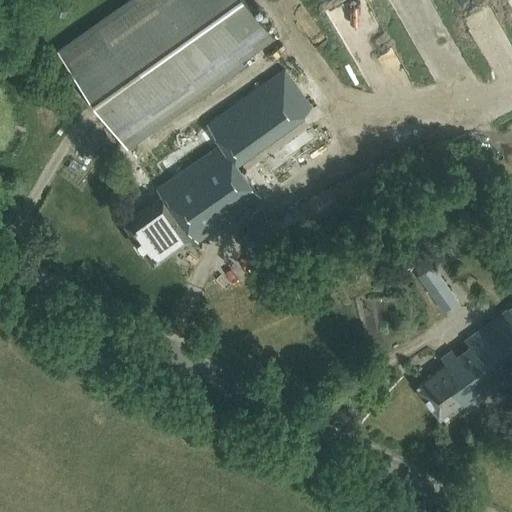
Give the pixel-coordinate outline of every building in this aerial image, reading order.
[(260,196),(256,191),(323,144),(311,128),(317,123),(305,107),(325,93),(306,67),(299,72),(293,64),(285,70),(280,63),(150,157),(142,145),(151,139),(143,127),(239,59),(240,61),(273,37),(246,0),(129,0),(57,50),(94,99),(124,141),(127,139),(144,161),(139,164),(162,196),(125,223),(153,262),(192,234),(197,241),(260,196)] [(493,0),(458,0),(474,28),(501,14),(493,0)] [(357,169),(284,210),(269,218),(238,233),(250,254),(287,234),(309,222),(341,203),(398,173),(387,153),(357,169)] [(84,181),(87,198),(99,196),(96,179),(84,181)] [(442,311),(458,299),(433,265),(418,275),(442,311)] [(456,353),(453,350),(441,359),(445,364),(417,385),(440,416),(461,401),(468,409),(511,376),(511,307),(465,341),(468,345),(456,353)] [(357,376),(373,388),(380,379),(365,367),(357,376)]
